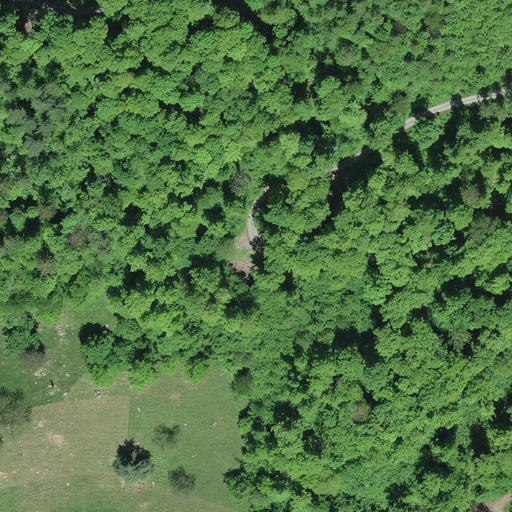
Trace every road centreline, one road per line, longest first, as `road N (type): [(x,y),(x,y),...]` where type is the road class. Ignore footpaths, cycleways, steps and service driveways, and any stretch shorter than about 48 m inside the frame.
road 1 (track): [(511,203),(462,211),(393,254),(291,269),(265,256),(250,231),(255,204),(275,184),(352,162),(407,122),(511,90)]
road 2 (track): [(511,496),(455,508),(362,494)]
